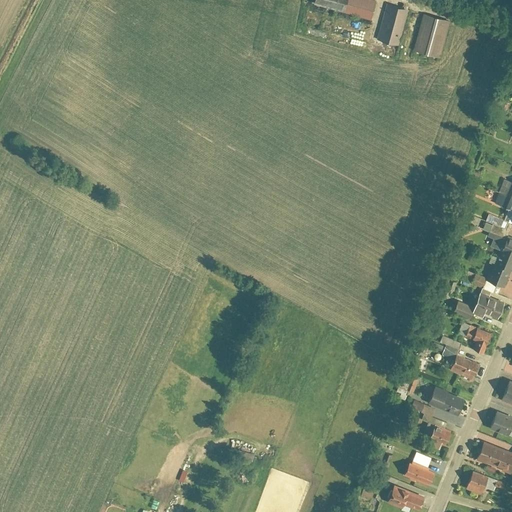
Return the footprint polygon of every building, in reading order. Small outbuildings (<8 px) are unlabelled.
[(309,0),(308,4),(340,13),(343,0),(309,0)] [(383,6),(373,42),(395,48),(405,12),(383,6)] [(421,15),(409,52),(435,60),(447,23),(421,15)] [(508,212),(511,202),(511,184),(503,181),(493,206),(508,212)] [(490,217),(487,225),(500,230),(503,222),(490,217)] [(511,239),(502,236),(497,251),(511,255),(511,239)] [(476,287),(495,295),(511,258),(492,250),(476,287)] [(462,269),(458,279),(467,283),(471,273),(462,269)] [(474,295),(469,307),(457,301),(452,313),(468,320),(470,314),(491,323),(498,306),(474,295)] [(470,342),(466,350),(477,355),(481,348),(484,349),(490,335),(469,325),(463,339),(470,342)] [(458,344),(442,337),(436,352),(452,359),(458,344)] [(454,358),(448,372),(470,381),(476,367),(454,358)] [(399,397),(409,401),(418,381),(408,377),(399,397)] [(511,389),(503,386),(497,401),(511,406),(511,389)] [(427,389),(422,403),(453,415),(458,401),(427,389)] [(490,414),(483,430),(503,437),(509,421),(490,414)] [(427,423),(420,438),(440,447),(447,432),(427,423)] [(511,453),(480,441),(472,460),(510,475),(511,468),(511,453)] [(381,451),(376,466),(388,470),(393,455),(381,451)] [(405,465),(399,479),(425,489),(431,475),(405,465)] [(466,473),(460,488),(478,494),(483,479),(466,473)] [(492,477),(489,488),(501,493),(505,482),(492,477)] [(375,496),(378,488),(368,485),(366,494),(375,496)] [(387,487),(382,502),(409,511),(412,511),(418,498),(387,487)]
